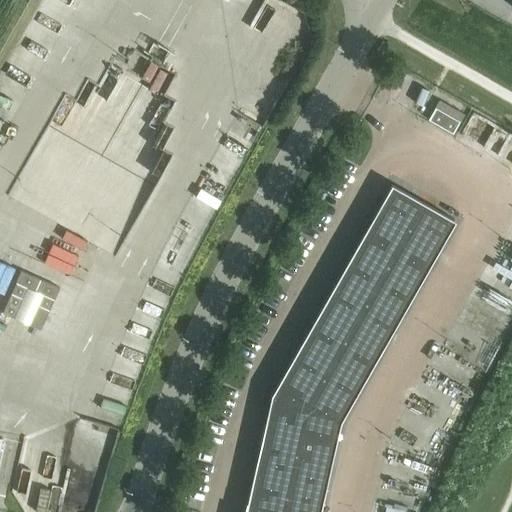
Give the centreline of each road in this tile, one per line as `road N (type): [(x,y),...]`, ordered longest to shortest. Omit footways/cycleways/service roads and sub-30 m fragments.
road 1 (unknown): [(3,511),(26,439),(97,365),(197,153),(203,93),(176,1)]
road 2 (unclassified): [(137,511),(208,312),(381,0)]
road 3 (unknown): [(229,511),(263,399),(410,134),(336,84)]
road 4 (unknown): [(176,1),(108,29),(66,75),(12,183),(0,227)]
